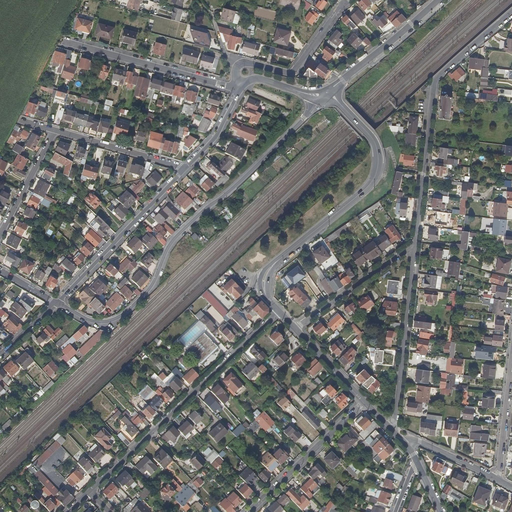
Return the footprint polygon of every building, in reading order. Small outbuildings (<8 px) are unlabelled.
[(138,11),(141,0),(128,0),(127,8),(138,11)] [(322,10),(327,3),(323,0),(316,0),(313,4),(316,6),(315,8),(318,10),(319,8),(322,10)] [(365,10),(371,4),(367,0),(362,0),(359,3),(365,10)] [(180,22),(184,10),(175,8),(172,20),(180,22)] [(231,23),(235,11),(226,9),(224,8),(221,20),(231,23)] [(365,17),(359,10),(351,17),(358,24),(365,17)] [(392,23),(401,15),(397,11),(390,17),(388,19),(392,23)] [(312,24),(318,16),(313,12),(312,14),(310,12),(305,19),(312,24)] [(376,20),(374,17),(372,16),(369,14),(367,16),(373,22),(376,20)] [(407,19),(402,14),(401,15),(392,23),(396,27),(399,25),(404,22),(407,19)] [(353,21),(347,15),(346,17),(343,19),(349,24),(350,23),(353,21)] [(89,33),(92,22),(77,18),(74,29),(89,33)] [(110,39),(113,28),(99,24),(96,34),(110,39)] [(231,36),(232,31),(218,28),(223,42),(226,41),(228,41),(228,43),(230,44),(229,49),(234,50),(235,46),(235,43),(236,37),(231,36)] [(134,40),(136,33),(124,29),(121,41),(124,42),(133,44),(134,40)] [(288,45),(290,35),(283,33),(284,31),(278,29),(277,34),(275,42),(288,45)] [(340,40),(339,38),(340,37),(342,34),(338,31),(336,33),(329,41),(337,47),(338,46),(336,45),(339,41),(340,40)] [(363,40),(354,33),(350,38),(359,44),(365,48),(369,46),(366,44),(364,42),(363,40)] [(359,44),(350,38),(347,41),(360,52),(365,48),(359,44)] [(373,43),(368,38),(364,42),(366,44),(369,46),(373,43)] [(337,47),(329,41),(327,43),(333,47),(336,49),(337,47)] [(166,57),(169,46),(155,42),(153,53),(166,57)] [(258,55),(260,47),(245,43),(242,51),(246,52),(250,53),(258,55)] [(293,58),(294,53),(281,49),(271,46),(269,54),(272,54),(273,52),(276,53),(293,58)] [(197,64),(189,62),(182,59),(185,49),(192,51),(192,49),(184,47),(180,60),(197,66),(197,64)] [(328,61),(335,53),(331,50),(327,47),(325,50),(327,52),(323,58),(328,61)] [(349,59),(336,49),(333,47),(331,50),(335,53),(346,60),(349,59)] [(197,64),(200,54),(192,51),(185,49),(182,59),(189,62),(197,64)] [(62,64),(65,54),(55,51),(53,61),(59,63),(62,64)] [(212,69),(215,59),(203,55),(200,66),(212,69)] [(74,73),(75,68),(68,66),(70,58),(69,58),(65,57),(65,59),(65,60),(60,76),(68,78),(71,79),(71,80),(72,80),(72,79),(72,80),(73,77),(74,73)] [(481,67),(481,60),(470,58),(469,69),(481,70),(482,67),(481,67)] [(87,70),(90,61),(81,59),(79,64),(79,65),(78,68),(87,70)] [(316,67),(311,63),(312,62),(310,60),(306,65),(309,67),(315,72),(317,70),(315,68),(316,67)] [(324,78),(330,70),(325,67),(321,64),(317,70),(315,72),(318,74),(324,78)] [(106,76),(108,68),(102,66),(100,71),(99,78),(103,79),(104,75),(106,76)] [(318,74),(315,72),(309,67),(304,75),(307,75),(306,79),(310,80),(311,76),(317,75),(318,74)] [(455,83),(465,74),(459,67),(451,75),(449,73),(448,74),(455,83)] [(123,85),(126,74),(121,73),(122,71),(114,69),(111,79),(113,80),(119,82),(118,85),(122,86),(123,85)] [(135,86),(138,77),(131,75),(132,74),(126,72),(126,74),(123,85),(124,85),(125,83),(128,84),(128,83),(129,84),(129,85),(130,86),(130,84),(135,86)] [(145,97),(148,87),(149,85),(145,84),(146,79),(139,77),(134,94),(142,96),(145,97)] [(160,90),(162,82),(150,79),(150,80),(149,85),(148,87),(160,90)] [(174,86),(162,82),(160,90),(160,91),(168,94),(167,95),(171,96),(174,86)] [(181,100),(184,89),(183,88),(177,87),(174,86),(171,96),(171,97),(175,98),(181,100)] [(478,99),(479,94),(469,93),(470,89),(465,89),(465,93),(464,97),(466,97),(478,99)] [(194,103),(196,93),(192,92),(192,91),(191,90),(190,92),(186,91),(184,100),(185,100),(188,101),(194,103)] [(219,106),(221,97),(210,94),(207,102),(219,106)] [(451,112),(453,100),(453,99),(453,98),(450,97),(442,96),(441,106),(440,117),(450,119),(451,112)] [(256,110),(259,103),(249,99),(245,107),(251,109),(251,110),(251,111),(255,112),(256,109),(256,110)] [(34,112),(36,104),(30,103),(28,102),(26,111),(33,114),(34,112)] [(191,115),(194,107),(184,104),(182,110),(186,111),(186,113),(191,115)] [(44,117),(47,109),(44,108),(39,106),(37,110),(38,110),(37,114),(44,117)] [(212,120),(216,110),(211,108),(209,112),(208,115),(204,113),(202,117),(208,118),(212,120)] [(256,123),(259,114),(255,112),(255,113),(251,112),(242,108),(241,112),(247,114),(253,117),(252,121),(254,122),(256,123)] [(73,123),(76,114),(76,113),(72,112),(64,109),(61,119),(65,121),(73,123)] [(285,119),(290,114),(280,110),(278,115),(285,119)] [(85,126),(88,118),(76,114),(73,123),(74,123),(85,126)] [(417,135),(419,118),(410,117),(410,122),(409,126),(408,134),(417,135)] [(91,121),(92,119),(88,118),(85,126),(91,128),(91,130),(96,131),(98,123),(91,121)] [(205,133),(210,122),(207,120),(203,118),(199,126),(197,131),(205,133)] [(126,133),(128,124),(116,121),(113,131),(121,134),(122,131),(126,133)] [(106,133),(108,124),(100,122),(97,132),(102,133),(102,132),(106,133)] [(244,138),(248,128),(244,127),(241,126),(240,127),(235,124),(233,123),(231,128),(238,132),(237,134),(244,138)] [(182,134),(184,127),(178,125),(175,136),(181,138),(182,134)] [(253,141),(256,131),(248,128),(244,138),(249,140),(253,141)] [(15,137),(16,135),(17,132),(13,130),(8,139),(12,141),(13,141),(15,137)] [(26,139),(29,133),(23,130),(21,133),(18,131),(17,132),(16,135),(18,137),(18,138),(19,139),(21,137),(26,139)] [(142,142),(144,134),(137,132),(135,140),(142,142)] [(33,150),(39,139),(38,136),(32,133),(25,146),(33,150)] [(159,148),(161,138),(162,136),(153,133),(153,134),(150,133),(149,136),(149,137),(147,146),(151,147),(151,145),(159,148)] [(416,141),(419,138),(421,138),(422,135),(417,135),(408,134),(407,133),(405,144),(415,145),(416,141)] [(187,151),(195,141),(188,137),(185,143),(183,142),(182,144),(184,145),(183,147),(182,149),(185,152),(186,150),(187,151)] [(170,152),(172,143),(165,141),(164,141),(162,148),(162,150),(170,152)] [(64,156),(70,145),(60,142),(55,152),(64,156)] [(175,154),(178,144),(173,142),(170,153),(175,154)] [(239,161),(244,150),(231,143),(226,153),(239,161)] [(19,154),(23,147),(22,146),(19,144),(18,147),(15,146),(14,146),(12,150),(19,154)] [(511,146),(502,145),(501,155),(511,156),(511,146)] [(82,159),(85,151),(82,150),(82,149),(77,147),(75,156),(82,159)] [(454,165),(455,161),(447,160),(449,149),(440,148),(440,151),(440,154),(439,158),(444,159),(444,164),(445,164),(446,164),(454,165)] [(72,162),(68,160),(54,153),(51,159),(57,162),(65,166),(62,174),(66,176),(68,177),(69,172),(72,162)] [(21,170),(27,159),(19,155),(18,154),(13,165),(21,170)] [(413,166),(414,156),(409,155),(400,154),(399,162),(404,162),(404,164),(413,166)] [(224,173),(232,164),(225,157),(216,166),(222,172),(224,173)] [(109,174),(112,166),(112,164),(108,163),(105,162),(106,161),(104,160),(102,168),(101,172),(109,174)] [(123,176),(126,163),(118,161),(115,171),(119,172),(118,175),(123,176)] [(222,172),(216,166),(212,163),(208,167),(210,169),(219,176),(220,175),(222,172)] [(445,173),(446,167),(444,167),(445,164),(444,164),(438,163),(438,166),(436,166),(436,167),(435,171),(438,171),(437,176),(442,177),(442,173),(445,173)] [(139,176),(141,167),(135,165),(135,166),(131,165),(129,171),(133,172),(133,174),(139,176)] [(49,182),(55,170),(47,166),(44,174),(42,177),(48,181),(49,182)] [(95,179),(98,170),(84,166),(81,175),(95,179)] [(23,177),(26,173),(15,167),(13,171),(17,173),(23,177)] [(147,178),(152,172),(148,170),(146,169),(145,168),(143,174),(142,177),(141,180),(144,182),(147,178)] [(155,184),(163,176),(157,171),(154,174),(151,178),(149,180),(147,178),(144,182),(147,185),(151,188),(155,184)] [(398,192),(402,172),(399,171),(397,171),(395,177),(394,184),(392,191),(392,192),(391,193),(400,197),(401,197),(402,193),(398,192)] [(219,188),(229,178),(224,173),(222,172),(220,175),(221,176),(214,184),(219,188)] [(201,185),(208,178),(206,176),(199,183),(201,185)] [(207,191),(214,183),(208,178),(201,185),(207,191)] [(43,194),(48,184),(40,180),(35,190),(43,194)] [(135,194),(143,186),(144,185),(145,186),(147,185),(144,182),(141,180),(134,182),(136,184),(135,186),(135,185),(133,187),(133,186),(130,189),(135,194)] [(198,191),(200,189),(192,182),(190,184),(191,185),(189,187),(185,191),(188,194),(188,195),(192,198),(196,194),(197,194),(198,193),(198,192),(198,191)] [(476,190),(477,184),(471,183),(469,183),(468,196),(472,196),(473,189),(476,190)] [(0,200),(5,203),(10,195),(7,193),(2,191),(1,190),(0,193),(0,200)] [(131,203),(135,199),(128,192),(126,190),(120,196),(117,200),(118,201),(122,205),(126,209),(131,203)] [(140,198),(135,194),(135,195),(134,194),(130,190),(128,192),(135,199),(136,200),(137,201),(140,198)] [(180,197),(184,193),(182,191),(174,200),(176,201),(180,197)] [(50,201),(44,198),(31,192),(29,195),(33,196),(40,200),(50,205),(51,202),(50,201)] [(100,202),(95,197),(91,193),(91,192),(84,199),(94,209),(100,202)] [(72,206),(76,195),(72,193),(68,204),(72,206)] [(194,202),(189,198),(184,193),(180,197),(176,201),(184,209),(189,204),(189,203),(189,202),(193,207),(197,210),(200,208),(198,206),(194,202)] [(441,208),(442,200),(441,200),(442,196),(434,195),(432,207),(441,208)] [(35,209),(39,202),(40,200),(33,196),(31,197),(27,205),(31,208),(32,207),(35,209)] [(179,213),(174,208),(176,207),(175,205),(169,199),(168,197),(165,200),(170,205),(167,209),(165,207),(162,210),(166,213),(172,218),(172,219),(174,221),(176,219),(174,217),(179,213)] [(370,212),(381,204),(379,201),(368,209),(370,212)] [(188,212),(193,207),(189,202),(189,203),(189,204),(184,209),(188,212)] [(506,217),(508,203),(507,203),(506,203),(495,202),(493,215),(506,217)] [(120,220),(128,211),(123,207),(120,204),(118,206),(117,205),(114,208),(115,209),(113,211),(115,213),(114,215),(120,220)] [(32,217),(34,214),(36,211),(27,207),(25,211),(23,215),(31,219),(32,217)] [(359,220),(368,214),(369,217),(372,215),(370,212),(368,209),(357,217),(359,220)] [(160,225),(168,217),(161,210),(155,216),(156,217),(156,218),(154,220),(160,225)] [(444,216),(444,215),(448,215),(449,213),(442,212),(434,211),(434,212),(434,215),(433,216),(433,219),(441,220),(441,216),(444,216)] [(105,232),(109,228),(97,216),(94,220),(97,223),(93,227),(103,237),(106,233),(105,232)] [(351,226),(359,220),(357,217),(346,224),(348,228),(351,226)] [(22,236),(28,226),(23,223),(24,222),(17,218),(16,221),(18,222),(14,230),(18,232),(17,234),(22,236)] [(504,230),(504,225),(506,225),(506,220),(494,218),(493,228),(487,227),(486,234),(496,235),(502,235),(503,235),(504,230)] [(175,231),(165,221),(161,226),(167,232),(171,235),(173,233),(175,231)] [(341,233),(348,228),(346,224),(339,229),(341,233)] [(153,233),(146,225),(144,227),(148,232),(153,236),(154,234),(153,233)] [(161,238),(167,232),(163,229),(158,225),(153,230),(157,234),(155,237),(159,240),(159,241),(164,246),(165,242),(161,238)] [(401,237),(396,230),(394,227),(386,232),(391,238),(393,241),(395,239),(396,241),(401,237)] [(435,236),(436,233),(436,230),(430,229),(429,231),(429,239),(428,239),(430,239),(437,240),(438,236),(437,236),(435,236)] [(468,248),(469,232),(463,231),(458,230),(455,230),(455,233),(463,234),(462,243),(461,245),(457,244),(456,248),(467,250),(468,248)] [(330,241),(338,236),(335,232),(327,237),(330,241)] [(95,246),(101,240),(95,233),(88,240),(95,246)] [(157,240),(149,233),(140,241),(143,244),(147,248),(152,242),(153,244),(157,240)] [(16,248),(20,240),(11,235),(7,244),(16,248)] [(134,253),(143,244),(140,241),(136,237),(127,247),(134,253)] [(387,246),(391,242),(388,237),(386,238),(384,237),(377,242),(383,250),(386,247),(386,246),(387,246)] [(382,252),(380,249),(374,241),(363,249),(369,258),(377,253),(378,255),(382,252)] [(335,251),(328,242),(326,244),(332,252),(335,251)] [(86,256),(93,249),(90,246),(89,246),(88,245),(87,245),(88,247),(88,248),(85,245),(80,250),(86,256)] [(336,265),(325,250),(323,246),(318,249),(313,253),(316,256),(321,264),(318,266),(320,269),(322,273),(323,274),(326,272),(331,269),(336,265)] [(369,258),(363,249),(352,257),(358,266),(369,258)] [(441,259),(442,250),(431,249),(430,255),(432,255),(431,259),(437,260),(441,260),(441,259)] [(77,265),(84,258),(78,252),(74,256),(75,257),(73,258),(72,260),(77,265)] [(150,264),(149,263),(153,258),(148,253),(140,262),(146,269),(150,265),(150,264)] [(16,267),(20,260),(13,256),(10,261),(10,262),(11,263),(10,264),(16,267)] [(509,267),(510,260),(499,258),(496,271),(507,273),(509,267)] [(29,274),(34,265),(24,260),(19,269),(29,274)] [(123,273),(128,267),(129,266),(132,263),(128,260),(125,264),(124,262),(119,268),(113,262),(111,265),(118,271),(118,272),(119,271),(122,273),(123,273)] [(70,273),(76,267),(69,261),(63,267),(61,269),(62,270),(63,269),(68,274),(68,275),(70,277),(72,274),(70,273)] [(459,273),(460,263),(452,262),(443,261),(443,266),(447,266),(447,268),(446,271),(446,274),(442,273),(442,271),(436,270),(435,276),(436,276),(443,277),(454,278),(458,279),(459,273)] [(61,269),(55,263),(53,267),(59,273),(62,270),(61,269)] [(118,271),(111,265),(110,264),(105,269),(112,277),(116,273),(118,271)] [(41,281),(45,274),(48,276),(52,269),(52,268),(48,265),(45,270),(43,269),(41,272),(38,271),(35,277),(41,281)] [(363,273),(358,266),(354,268),(359,275),(363,273)] [(355,275),(349,268),(348,268),(347,267),(344,269),(345,270),(346,271),(349,275),(351,278),(355,275)] [(337,277),(331,269),(326,272),(332,280),(337,277)] [(401,277),(404,273),(401,270),(400,272),(399,271),(395,269),(393,273),(394,273),(397,275),(396,278),(400,280),(400,279),(401,277)] [(139,288),(148,278),(139,270),(130,280),(139,288)] [(343,286),(340,282),(337,277),(332,280),(326,272),(323,274),(326,279),(332,286),(336,292),(343,286)] [(326,279),(323,274),(322,273),(317,277),(321,282),(322,282),(326,279)] [(434,288),(436,276),(435,276),(428,274),(427,280),(427,282),(425,282),(424,286),(434,288)] [(502,285),(505,277),(493,274),(490,281),(502,285)] [(343,286),(352,280),(351,278),(349,275),(346,277),(340,282),(343,286)] [(53,288),(56,281),(49,277),(45,285),(49,287),(50,286),(53,288)] [(89,289),(98,280),(97,279),(88,288),(89,289)] [(332,286),(326,279),(322,282),(325,287),(324,288),(330,296),(336,292),(332,286)] [(97,297),(106,288),(98,280),(89,289),(96,295),(96,296),(97,296),(97,297)] [(230,293),(237,286),(230,280),(225,284),(222,287),(224,289),(222,291),(225,294),(226,292),(228,294),(230,293)] [(398,294),(399,281),(388,280),(387,293),(398,294)] [(238,285),(242,291),(246,288),(242,282),(238,285)] [(132,294),(125,286),(119,292),(118,292),(117,292),(118,290),(115,287),(113,290),(116,292),(117,293),(122,298),(124,296),(127,299),(132,294)] [(236,299),(243,292),(237,286),(230,293),(236,299)] [(96,295),(89,289),(88,288),(87,287),(79,295),(82,298),(83,297),(90,303),(96,296),(96,295)] [(308,297),(297,287),(294,290),(293,288),(289,292),(293,296),(301,304),(308,297)] [(506,299),(507,289),(497,288),(496,298),(506,299)] [(6,295),(11,299),(15,294),(10,290),(6,295)] [(436,299),(437,293),(423,291),(422,296),(425,296),(424,304),(434,305),(434,299),(436,299)] [(112,310),(123,299),(122,298),(117,293),(116,292),(105,303),(106,305),(112,310)] [(225,310),(217,302),(209,293),(204,297),(203,298),(208,302),(213,308),(218,313),(222,317),(227,313),(225,310)] [(375,304),(369,295),(362,299),(361,299),(357,302),(364,311),(375,304)] [(32,308),(35,305),(31,302),(31,301),(28,299),(23,296),(20,300),(17,304),(23,308),(26,311),(29,313),(32,308)] [(102,301),(97,297),(97,296),(96,296),(90,303),(89,304),(91,307),(98,313),(104,307),(106,305),(105,303),(104,303),(102,301)] [(90,303),(83,297),(82,298),(81,298),(88,305),(89,304),(90,303)] [(305,308),(312,301),(311,299),(308,297),(301,304),(305,308)] [(257,304),(250,298),(247,302),(250,305),(249,307),(252,309),(256,305),(257,304)] [(503,315),(505,300),(495,299),(495,304),(494,314),(497,314),(503,315)] [(267,308),(260,301),(257,304),(256,305),(252,309),(255,313),(261,318),(267,313),(267,312),(268,309),(267,309),(267,308)] [(396,315),(397,302),(392,302),(386,301),(387,306),(391,307),(390,315),(396,315)] [(26,311),(23,308),(17,304),(15,303),(14,305),(10,311),(12,313),(18,316),(20,319),(22,316),(26,311)] [(358,311),(353,303),(344,309),(347,313),(352,310),(354,314),(358,311)] [(248,320),(247,318),(244,316),(242,314),(238,310),(238,309),(234,306),(227,313),(222,317),(224,319),(225,320),(230,316),(235,321),(240,327),(245,322),(247,323),(247,324),(249,321),(248,320)] [(222,317),(218,313),(213,308),(209,312),(212,315),(216,320),(220,323),(223,320),(224,319),(222,317)] [(248,313),(250,310),(251,310),(249,308),(242,314),(244,316),(246,315),(248,313)] [(203,317),(204,316),(202,312),(199,310),(194,315),(199,321),(203,317)] [(331,321),(339,314),(338,313),(330,320),(331,321)] [(333,330),(344,320),(339,314),(331,321),(328,324),(333,330)] [(213,324),(210,321),(207,318),(204,316),(203,317),(207,322),(211,326),(213,325),(213,324)] [(22,326),(16,321),(15,323),(14,321),(11,318),(10,317),(8,319),(7,321),(5,322),(7,324),(5,327),(7,329),(9,331),(12,333),(13,334),(16,332),(19,329),(22,326)] [(211,326),(207,322),(203,317),(199,321),(201,322),(213,335),(216,332),(214,329),(211,326)] [(503,331),(504,320),(497,320),(496,320),(495,330),(503,331)] [(216,339),(213,335),(201,322),(199,321),(186,333),(177,342),(182,348),(185,351),(187,349),(191,352),(197,359),(200,362),(205,357),(211,351),(220,343),(216,339)] [(233,329),(229,324),(227,322),(225,324),(224,325),(221,327),(221,328),(218,330),(224,336),(228,341),(233,336),(237,332),(233,329)] [(319,335),(328,328),(325,325),(324,326),(321,323),(314,328),(314,329),(319,335)] [(361,332),(353,324),(350,326),(358,335),(361,332)] [(58,335),(61,332),(58,328),(56,330),(54,332),(52,330),(50,328),(49,326),(47,328),(46,328),(44,329),(43,330),(45,332),(47,335),(51,339),(51,340),(52,339),(54,338),(54,337),(55,337),(58,335)] [(88,336),(84,332),(87,330),(83,326),(80,329),(79,330),(78,331),(74,335),(72,336),(75,339),(78,342),(84,337),(86,339),(88,336)] [(95,345),(108,332),(103,331),(99,330),(94,335),(89,339),(86,342),(81,346),(77,350),(80,353),(83,356),(95,345)] [(224,336),(218,330),(216,332),(213,335),(216,339),(220,343),(223,346),(228,341),(224,336)] [(391,344),(392,337),(394,337),(395,336),(395,335),(396,333),(395,332),(387,331),(387,337),(386,343),(391,344)] [(51,339),(47,335),(45,332),(44,334),(43,333),(41,335),(38,337),(37,339),(36,340),(37,342),(38,343),(39,344),(42,341),(44,339),(47,343),(51,339)] [(282,339),(280,338),(280,337),(279,335),(277,333),(275,334),(274,336),(272,334),(271,335),(268,337),(271,340),(274,343),(276,346),(278,344),(281,342),(282,340),(282,339)] [(37,339),(34,336),(32,334),(30,336),(38,345),(39,344),(38,343),(37,342),(36,340),(37,339)] [(502,346),(503,336),(502,336),(494,335),(493,335),(493,338),(491,338),(491,345),(502,346)] [(59,348),(64,343),(60,339),(57,342),(56,344),(59,348)] [(427,355),(429,340),(419,339),(417,353),(425,354),(427,355)] [(68,346),(70,343),(67,340),(64,343),(59,348),(59,349),(62,351),(68,346)] [(342,352),(340,349),(337,346),(335,344),(331,348),(338,355),(342,352)] [(495,352),(495,347),(479,345),(479,349),(477,349),(476,358),(488,359),(492,360),(493,352),(495,352)] [(75,353),(71,349),(69,346),(67,347),(64,350),(62,352),(63,353),(67,357),(69,359),(73,355),(75,353)] [(34,356),(27,347),(24,350),(25,352),(31,359),(34,356)] [(258,355),(261,353),(255,347),(252,350),(253,352),(251,354),(257,360),(260,357),(258,355)] [(353,358),(351,356),(349,354),(351,352),(353,350),(351,348),(340,359),(346,365),(353,358)] [(340,358),(347,352),(344,349),(343,350),(342,352),(338,355),(340,358)] [(383,364),(384,350),(375,349),(374,363),(383,364)] [(23,370),(33,360),(31,359),(25,352),(15,361),(23,370)] [(279,368),(287,360),(283,356),(280,353),(276,357),(272,361),(275,364),(279,368)] [(302,363),(305,360),(302,358),(298,353),(289,361),(296,369),(302,363)] [(360,361),(363,365),(368,360),(364,356),(360,361)] [(197,374),(187,364),(181,357),(179,358),(178,360),(182,363),(187,369),(189,371),(190,372),(187,375),(183,379),(185,381),(188,384),(191,381),(195,377),(198,375),(197,374)] [(312,367),(318,362),(315,359),(307,366),(302,371),(305,374),(308,371),(312,367)] [(461,373),(463,359),(455,359),(455,362),(452,361),(451,369),(452,369),(452,372),(461,373)] [(10,376),(18,369),(11,361),(3,368),(9,375),(10,376)] [(49,376),(58,368),(51,361),(42,369),(49,376)] [(315,373),(322,366),(319,363),(318,362),(312,367),(308,371),(309,373),(312,376),(315,373)] [(252,377),(259,371),(257,369),(254,366),(251,363),(241,372),(249,380),(252,377)] [(3,368),(0,365),(0,370),(0,371),(1,370),(5,375),(6,376),(8,377),(9,375),(3,368)] [(265,371),(266,370),(264,367),(261,365),(257,369),(259,371),(261,372),(267,379),(270,376),(265,371)] [(494,379),(495,371),(495,366),(484,365),(483,378),(494,379)] [(182,375),(176,369),(173,372),(176,375),(179,379),(182,375)] [(363,384),(371,376),(364,369),(356,377),(363,384)] [(428,384),(430,371),(417,369),(416,380),(424,381),(424,383),(428,384)] [(54,383),(64,374),(62,372),(52,382),(54,383)] [(166,377),(161,372),(157,376),(161,381),(166,377)] [(459,382),(455,381),(455,378),(455,374),(447,373),(446,379),(446,385),(445,388),(450,389),(454,390),(456,390),(463,391),(467,391),(467,387),(459,385),(459,382)] [(243,387),(230,374),(222,381),(224,382),(235,394),(243,387)] [(165,385),(163,382),(161,381),(157,376),(154,379),(158,384),(161,387),(164,387),(165,385)] [(277,384),(273,379),(270,376),(267,379),(273,385),(274,387),(277,384)] [(322,383),(315,376),(313,378),(320,385),(322,383)] [(378,388),(381,384),(372,376),(371,376),(363,384),(360,387),(363,391),(366,387),(376,396),(379,392),(376,390),(378,388)] [(182,384),(176,377),(173,380),(171,382),(169,384),(168,385),(173,390),(175,392),(177,389),(180,386),(182,384)] [(150,394),(152,391),(150,389),(146,385),(144,388),(142,390),(140,391),(139,393),(138,393),(141,396),(144,400),(147,397),(150,394)] [(216,397),(223,390),(217,385),(211,391),(216,397)] [(331,398),(336,393),(328,385),(323,390),(323,389),(319,393),(323,398),(320,401),(325,406),(329,401),(332,399),(331,398)] [(428,403),(430,387),(418,385),(416,401),(428,403)] [(171,396),(172,395),(169,393),(167,390),(166,391),(165,391),(162,394),(162,395),(167,400),(169,399),(171,397),(171,396)] [(219,402),(214,397),(210,392),(206,396),(207,397),(206,398),(208,400),(204,404),(206,406),(209,408),(213,405),(215,407),(219,402)] [(341,409),(350,400),(347,397),(346,398),(341,393),(341,394),(338,396),(335,400),(337,402),(336,403),(341,409)] [(159,397),(157,395),(152,400),(148,404),(155,412),(159,407),(160,408),(163,406),(165,404),(165,403),(159,397)] [(493,409),(494,397),(483,396),(483,401),(482,408),(493,409)] [(283,410),(290,403),(289,402),(285,399),(284,397),(276,403),(283,410)] [(417,408),(418,404),(409,403),(408,411),(420,412),(420,409),(417,408)] [(148,419),(154,412),(148,406),(142,412),(148,419)] [(24,412),(20,408),(16,411),(17,413),(13,416),(16,419),(24,412)] [(473,419),(474,410),(465,409),(463,418),(473,419)] [(119,415),(120,413),(118,410),(115,413),(111,416),(114,419),(116,417),(119,415)] [(145,419),(141,416),(140,414),(139,415),(134,411),(132,413),(130,415),(133,417),(130,420),(132,421),(136,425),(137,427),(141,424),(140,423),(142,422),(145,424),(146,425),(148,423),(145,419)] [(195,424),(201,418),(194,411),(185,420),(186,420),(187,422),(193,428),(194,429),(196,428),(192,423),(193,423),(195,424)] [(263,411),(254,420),(260,426),(266,432),(275,423),(263,411)] [(136,429),(130,423),(126,418),(124,416),(120,419),(123,422),(125,424),(126,423),(129,426),(128,428),(125,431),(127,433),(131,437),(134,434),(137,431),(136,429)] [(319,425),(311,417),(307,421),(309,424),(314,429),(319,425)] [(366,427),(370,424),(375,429),(378,426),(373,421),(372,420),(370,423),(366,419),(364,418),(363,419),(361,417),(355,422),(362,430),(364,428),(366,427)] [(4,430),(12,423),(9,420),(3,426),(1,428),(3,430),(4,430)] [(194,429),(193,428),(187,422),(186,420),(177,429),(181,434),(187,440),(196,431),(194,429)] [(254,431),(260,426),(254,420),(245,428),(251,434),(254,431)] [(435,434),(436,423),(422,421),(421,431),(430,432),(430,433),(435,434)] [(458,436),(459,424),(446,423),(444,436),(449,436),(450,435),(458,436)] [(216,442),(226,432),(219,424),(208,434),(216,442)] [(489,441),(490,435),(479,433),(480,426),(471,425),(470,439),(489,441)] [(236,437),(244,429),(242,426),(238,430),(234,433),(236,435),(235,436),(236,437)] [(173,440),(179,434),(172,427),(168,431),(165,434),(161,438),(164,442),(165,443),(167,441),(169,439),(171,441),(173,440)] [(110,436),(108,433),(104,430),(102,428),(100,431),(98,432),(95,435),(93,437),(96,440),(101,444),(104,447),(105,449),(107,451),(111,446),(109,444),(106,441),(110,436)] [(288,435),(292,431),(291,430),(290,431),(287,429),(283,432),(287,437),(288,436),(288,435)] [(294,442),(301,436),(297,432),(296,433),(293,430),(292,431),(288,435),(288,436),(294,442)] [(337,444),(349,432),(356,440),(357,439),(348,430),(338,440),(335,443),(338,446),(343,452),(344,451),(341,448),(337,444)] [(189,442),(193,438),(192,437),(193,436),(197,432),(196,431),(187,440),(188,441),(189,442)] [(388,444),(374,431),(373,432),(368,436),(372,440),(371,441),(374,443),(378,448),(381,451),(388,444)] [(351,445),(356,440),(349,432),(337,444),(341,448),(342,447),(346,450),(351,445)] [(63,441),(64,439),(61,436),(56,441),(59,444),(60,444),(63,441)] [(310,442),(308,440),(307,439),(305,438),(303,440),(308,446),(311,443),(310,442)] [(357,447),(360,444),(356,440),(351,445),(355,449),(357,447)] [(52,451),(55,449),(57,447),(58,446),(59,444),(56,441),(55,443),(49,448),(45,451),(42,455),(45,458),(47,457),(50,454),(52,451)] [(484,452),(485,444),(475,443),(474,456),(485,457),(486,452),(484,452)] [(91,452),(97,446),(95,444),(89,450),(91,452)] [(382,460),(393,450),(388,444),(381,451),(372,459),(377,463),(381,460),(382,460)] [(104,454),(100,449),(98,447),(97,446),(91,452),(89,454),(88,455),(91,458),(95,463),(98,460),(101,456),(104,454)] [(285,458),(288,455),(284,451),(280,447),(277,449),(273,453),(271,455),(274,458),(278,463),(279,464),(281,461),(285,458)] [(165,467),(171,461),(172,460),(170,459),(163,451),(162,450),(159,453),(157,455),(157,454),(153,458),(155,461),(163,469),(165,467)] [(339,461),(330,452),(323,459),(331,468),(339,461)] [(272,469),(278,463),(274,458),(271,455),(270,454),(265,458),(263,457),(261,459),(259,461),(269,472),(272,469)] [(40,468),(38,465),(41,462),(43,460),(45,458),(42,455),(39,457),(35,461),(32,464),(28,469),(30,471),(34,475),(39,481),(43,485),(47,489),(54,496),(56,493),(59,496),(56,499),(57,500),(60,502),(61,503),(63,506),(67,502),(72,498),(73,497),(68,493),(65,490),(62,493),(59,490),(58,492),(57,491),(51,485),(48,482),(45,479),(42,475),(39,472),(37,470),(40,468)] [(198,470),(205,463),(197,455),(190,461),(198,470)] [(145,470),(149,466),(152,463),(149,460),(145,456),(144,458),(141,461),(137,464),(135,466),(139,471),(142,474),(145,470)] [(90,465),(89,464),(86,461),(87,460),(84,457),(77,463),(77,464),(85,471),(88,474),(90,472),(91,471),(89,470),(92,467),(91,466),(90,465)] [(441,472),(446,461),(443,460),(443,459),(441,458),(440,458),(437,457),(436,461),(436,462),(435,464),(434,464),(434,465),(432,468),(441,472)] [(222,462),(218,459),(215,462),(214,461),(211,464),(216,468),(222,462)] [(333,470),(340,463),(339,461),(331,468),(333,470)] [(319,474),(323,470),(317,464),(312,469),(312,470),(307,475),(311,478),(316,484),(320,488),(323,485),(320,481),(318,480),(315,477),(317,475),(318,476),(319,474)] [(356,474),(348,466),(345,469),(354,477),(355,475),(356,474)] [(256,477),(254,474),(248,468),(247,467),(241,473),(238,476),(240,477),(249,487),(252,483),(251,482),(253,480),(256,477)] [(264,481),(271,474),(269,472),(266,469),(265,468),(264,469),(258,475),(264,481)] [(82,477),(83,475),(79,471),(76,469),(75,471),(73,470),(71,472),(72,473),(69,476),(75,483),(78,480),(82,477)] [(402,476),(403,475),(388,470),(386,476),(387,476),(393,478),(395,479),(400,481),(402,476)] [(134,481),(133,480),(130,477),(128,475),(126,473),(124,471),(120,475),(125,480),(126,482),(129,485),(130,485),(132,483),(134,481)] [(463,488),(468,477),(459,474),(456,472),(455,472),(451,482),(463,488)] [(126,482),(125,480),(120,475),(118,477),(115,480),(118,482),(122,486),(124,484),(126,482)] [(75,483),(69,476),(65,480),(68,483),(72,487),(75,483)] [(196,488),(202,482),(198,477),(195,479),(192,483),(190,481),(188,482),(190,484),(188,487),(192,491),(196,488)] [(312,495),(320,488),(316,484),(311,478),(308,481),(305,483),(301,487),(299,489),(303,492),(307,497),(308,498),(312,495)] [(392,485),(390,484),(391,481),(385,479),(383,482),(382,486),(385,487),(390,489),(392,485)] [(249,488),(243,483),(240,486),(236,489),(240,494),(244,498),(246,496),(250,493),(252,491),(249,488)] [(117,490),(111,484),(108,486),(107,488),(109,491),(113,495),(114,494),(116,492),(117,490)] [(174,492),(167,484),(164,487),(163,489),(160,492),(163,496),(165,494),(166,493),(169,496),(172,494),(174,492)] [(189,497),(191,496),(193,493),(192,492),(191,490),(185,485),(182,489),(180,491),(178,492),(173,498),(175,500),(178,503),(179,504),(181,507),(183,508),(186,504),(185,503),(186,502),(188,499),(188,498),(189,497)] [(448,494),(452,488),(447,485),(440,496),(443,502),(446,497),(448,494)] [(486,506),(491,491),(480,486),(474,501),(486,506)] [(150,492),(146,487),(142,490),(138,494),(138,495),(142,500),(146,496),(150,492)] [(113,495),(109,491),(107,488),(104,490),(102,492),(103,493),(106,496),(109,499),(111,497),(112,495),(113,495)] [(464,496),(457,491),(452,488),(448,494),(454,498),(459,501),(461,498),(463,498),(464,496)] [(310,504),(304,498),(301,501),(299,498),(293,492),(290,489),(288,491),(285,494),(293,501),(303,511),(307,508),(310,504)] [(387,505),(390,494),(381,491),(380,494),(379,495),(378,498),(380,498),(378,502),(386,505),(387,505)] [(43,500),(40,496),(36,492),(33,495),(34,495),(36,498),(39,501),(42,504),(43,505),(45,503),(42,500),(43,500)] [(234,507),(241,501),(233,493),(226,499),(228,501),(234,507)] [(284,504),(288,500),(283,494),(278,499),(275,502),(276,503),(281,507),(284,504)] [(504,509),(508,499),(497,494),(493,504),(504,509)] [(412,511),(416,511),(421,498),(413,495),(407,510),(408,510),(412,511)] [(56,505),(56,504),(55,504),(52,501),(49,498),(46,501),(45,503),(43,505),(45,507),(47,509),(49,511),(50,510),(54,507),(56,505)] [(234,507),(228,501),(226,499),(225,498),(225,499),(219,504),(222,507),(227,511),(226,511),(230,511),(231,511),(232,511),(233,511),(236,509),(235,509),(234,507)] [(37,511),(40,509),(37,506),(37,504),(36,503),(36,502),(35,502),(33,501),(32,502),(31,502),(31,503),(30,503),(30,504),(30,505),(30,506),(31,507),(31,508),(32,508),(33,508),(35,510),(36,511),(37,511)] [(148,511),(143,506),(140,502),(139,502),(137,504),(136,505),(133,509),(131,510),(132,511),(148,511)] [(280,511),(283,510),(281,508),(281,507),(276,503),(275,502),(268,509),(271,511),(280,511)]
